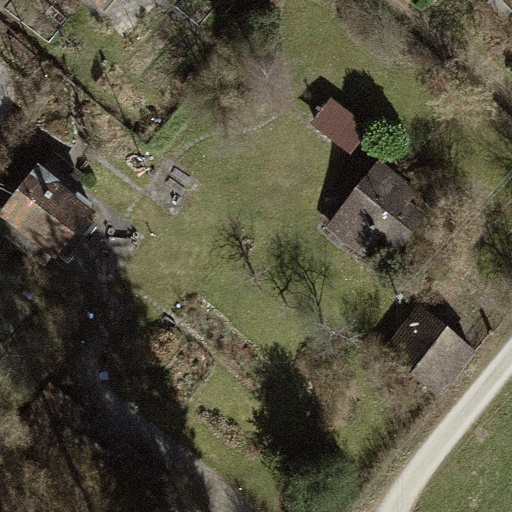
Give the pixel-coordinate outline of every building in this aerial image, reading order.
[(90,0),(103,10),(111,0),(90,0)] [(380,162),(328,229),(368,260),(384,240),(402,254),(429,219),(411,205),(420,193),(380,162)] [(96,214),(40,169),(1,218),(56,263),(96,214)] [(421,306),(384,352),(442,400),(479,354),(421,306)] [(105,511),(155,511),(176,486),(118,439),(108,451),(87,434),(96,423),(50,386),(10,435),(105,511)]
